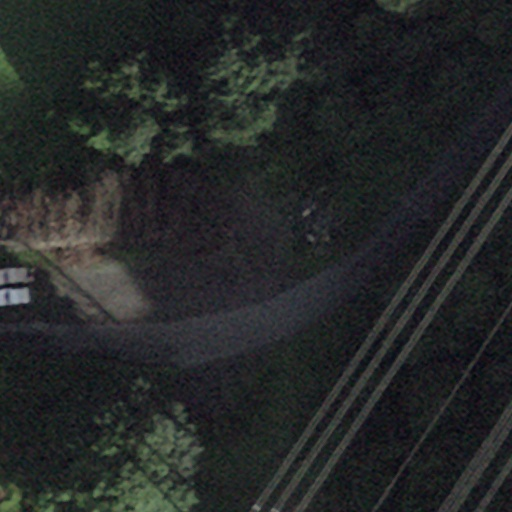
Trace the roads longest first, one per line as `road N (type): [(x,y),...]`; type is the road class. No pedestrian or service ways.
road 1 (unclassified): [(0,335),(177,346),(264,328),(320,296)]
road 2 (track): [(320,296),(511,99)]
